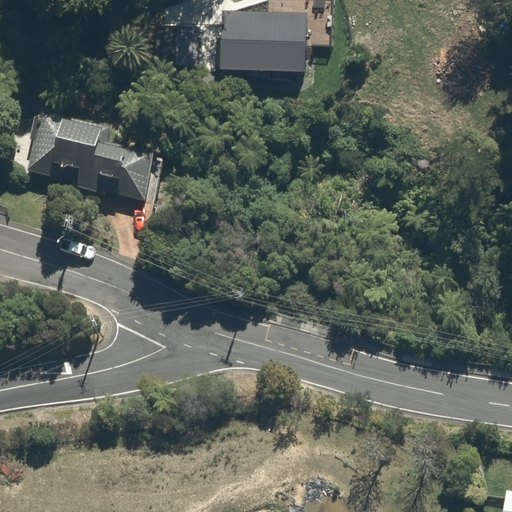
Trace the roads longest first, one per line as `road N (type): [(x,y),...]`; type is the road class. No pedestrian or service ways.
road 1 (residential): [(184,323),(372,377),(511,405)]
road 2 (unclassified): [(184,323),(146,356),(0,389)]
road 3 (unclassified): [(0,248),(114,287),(184,323)]
